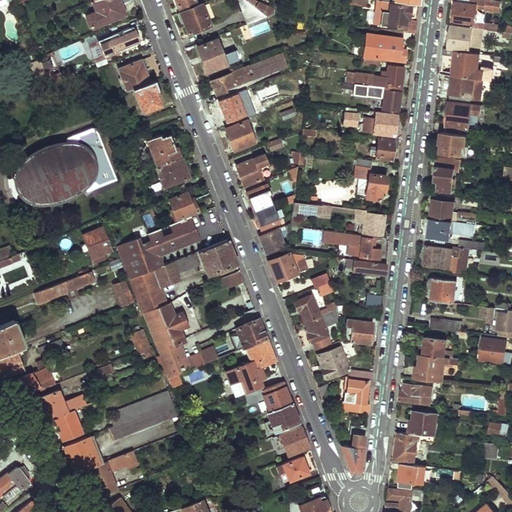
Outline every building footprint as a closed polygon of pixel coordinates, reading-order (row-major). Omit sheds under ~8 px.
[(87,14),(86,19),(89,26),(93,27),(125,15),(119,0),(95,0),(93,1),(96,10),(87,14)] [(200,0),(175,0),(180,11),(201,3),(200,0)] [(242,0),(237,0),(247,24),(266,17),(250,5),(242,0)] [(382,0),(348,0),(348,4),(376,7),(373,25),(405,28),(405,32),(415,33),(417,21),(409,20),(410,6),(391,3),(391,1),(382,0)] [(487,0),(487,6),(486,9),(500,11),(501,1),(494,0),(487,0)] [(250,1),(250,5),(266,17),(275,14),(275,9),(250,1)] [(456,2),(453,24),(473,27),(474,21),(477,5),(469,4),(456,2)] [(180,11),(178,12),(181,21),(184,21),(188,32),(209,23),(201,3),(180,11)] [(485,22),(484,28),(494,30),(502,31),(502,25),(485,22)] [(453,24),(449,48),(456,49),(480,53),(484,28),(473,27),(453,24)] [(141,40),(135,25),(98,41),(103,55),(141,40)] [(368,35),(365,56),(381,58),(405,61),(406,49),(400,48),(402,38),(368,35)] [(219,40),(198,47),(207,71),(238,59),(235,49),(224,53),(219,40)] [(98,41),(87,45),(93,59),(103,55),(98,41)] [(444,48),(443,55),(455,56),(456,52),(456,49),(449,48),(444,48)] [(121,52),(120,49),(103,55),(105,59),(121,52)] [(448,69),(447,74),(453,74),(485,79),(492,80),(494,68),(491,66),(482,65),(477,64),(478,55),(456,52),(455,56),(453,70),(448,69)] [(240,70),(211,80),(216,94),(288,67),(283,53),(240,69),(240,70)] [(47,77),(52,75),(46,58),(41,59),(46,73),(47,77)] [(33,70),(10,79),(13,86),(46,73),(41,59),(30,64),(33,70)] [(143,59),(118,68),(127,90),(134,88),(151,81),(143,59)] [(371,85),(370,86),(401,90),(404,68),(388,66),(387,72),(382,71),(381,77),(374,76),(374,82),(371,82),(371,85)] [(47,77),(51,85),(67,79),(64,71),(52,75),(47,77)] [(346,71),(345,81),(371,85),(371,82),(372,75),(346,71)] [(453,74),(450,96),(482,101),(485,79),(453,74)] [(151,81),(134,88),(142,111),(162,104),(160,98),(162,97),(155,79),(151,81)] [(341,83),(339,93),(384,99),(383,106),(378,105),(377,109),(398,112),(401,90),(370,86),(341,83)] [(236,95),(219,101),(226,122),(244,115),(242,109),(251,105),(247,97),(239,100),(236,95)] [(450,103),(447,126),(468,129),(470,113),(483,114),(484,111),(480,110),(480,107),(450,103)] [(291,108),(280,113),(282,120),(294,116),(291,108)] [(376,117),(374,132),(395,135),(398,115),(376,112),(376,117)] [(346,113),(344,124),(356,125),(357,115),(346,113)] [(368,115),(366,131),(374,132),(376,117),(368,115)] [(249,119),(225,128),(233,150),(255,141),(247,122),(250,121),(249,119)] [(8,174),(3,174),(4,185),(7,194),(14,204),(17,201),(16,199),(21,196),(23,197),(28,200),(34,201),(41,202),(50,201),(59,199),(69,196),(76,192),(81,188),(84,190),(83,192),(86,195),(96,182),(103,180),(104,183),(116,178),(94,125),(83,130),(85,132),(77,136),(61,134),(60,139),(63,139),(63,143),(58,143),(49,144),(44,146),(38,149),(29,155),(24,159),(20,164),(16,172),(15,174),(14,177),(7,177),(8,174)] [(171,130),(148,139),(157,166),(183,156),(173,132),(171,130)] [(444,133),(442,142),(444,142),(449,143),(448,153),(460,155),(461,147),(462,145),(465,145),(466,135),(444,133)] [(282,136),(267,142),(270,149),(284,144),(282,136)] [(375,146),(374,150),(377,151),(376,158),(392,160),(394,140),(379,138),(377,147),(375,146)] [(301,151),(291,150),(293,162),(299,163),(299,162),(300,153),(301,151)] [(262,155),(236,165),(244,186),(262,178),(258,167),(266,163),(262,155)] [(157,166),(156,166),(164,187),(191,177),(183,156),(157,166)] [(439,157),(436,181),(439,181),(438,191),(450,192),(453,171),(461,172),(462,160),(439,157)] [(371,161),(355,159),(353,177),(358,178),(357,187),(367,189),(366,197),(380,199),(382,189),(385,189),(387,176),(369,173),(371,161)] [(265,184),(246,191),(254,210),(273,203),(265,184)] [(188,192),(169,199),(177,220),(199,211),(196,202),(192,203),(188,192)] [(465,198),(464,204),(477,206),(478,199),(465,198)] [(433,200),(430,219),(451,222),(454,203),(433,200)] [(273,203),(254,210),(261,229),(280,222),(273,203)] [(332,210),(355,213),(354,222),(363,223),(363,229),(359,229),(359,232),(382,235),(385,215),(365,213),(365,210),(355,209),(332,206),(322,205),(322,206),(294,203),(292,221),(292,226),(300,227),(301,220),(297,219),(298,210),(321,213),(321,216),(330,217),(332,210)] [(191,216),(122,242),(135,274),(153,267),(162,264),(158,254),(200,238),(191,216)] [(430,219),(428,237),(449,239),(450,229),(451,222),(430,219)] [(99,228),(82,234),(94,263),(106,259),(103,253),(111,250),(100,221),(97,222),(99,228)] [(451,222),(450,229),(460,231),(461,223),(456,223),(451,222)] [(475,225),(461,223),(460,231),(460,232),(477,234),(478,225),(475,225)] [(289,250),(290,241),(286,243),(280,227),(259,236),(263,246),(268,259),(289,252),(289,250)] [(372,248),(374,237),(326,231),(324,242),(350,245),(349,254),(381,259),(382,250),(372,248)] [(228,238),(200,249),(209,274),(237,263),(233,251),(228,238)] [(461,239),(459,247),(471,249),(484,250),(485,242),(461,239)] [(9,245),(0,248),(0,259),(10,256),(13,255),(9,245)] [(427,246),(424,265),(450,268),(449,272),(468,274),(471,249),(459,247),(452,246),(452,249),(427,246)] [(162,264),(153,267),(161,285),(180,279),(178,273),(202,264),(197,250),(162,264)] [(13,255),(10,256),(12,262),(21,259),(19,252),(13,255)] [(290,254),(289,252),(268,259),(276,280),(308,268),(303,255),(290,254)] [(511,254),(500,254),(499,263),(511,264),(511,254)] [(0,266),(12,262),(10,256),(0,259),(0,266)] [(118,259),(110,262),(113,269),(120,266),(118,259)] [(355,260),(353,271),(385,275),(387,264),(355,260)] [(135,274),(131,276),(146,312),(145,313),(164,359),(162,359),(159,360),(157,361),(162,375),(166,374),(168,372),(171,371),(172,371),(174,375),(174,376),(205,364),(199,351),(185,358),(179,344),(185,341),(180,329),(188,325),(182,312),(174,315),(170,303),(165,305),(158,288),(161,285),(153,267),(135,274)] [(91,270),(34,292),(38,303),(66,292),(64,287),(75,283),(93,276),(91,270)] [(243,278),(240,270),(226,275),(229,284),(243,278)] [(109,281),(122,276),(120,271),(107,276),(109,281)] [(311,278),(314,287),(319,285),(329,281),(326,272),(311,278)] [(428,282),(428,283),(428,284),(429,286),(430,288),(434,288),(432,299),(454,302),(457,280),(432,276),(431,278),(430,279),(429,281),(428,282)] [(124,279),(112,284),(121,304),(133,299),(124,279)] [(329,281),(319,285),(322,293),(334,289),(333,279),(329,281)] [(64,287),(66,292),(69,297),(79,293),(75,283),(64,287)] [(312,294),(295,301),(298,311),(301,310),(305,321),(337,308),(336,301),(325,306),(326,308),(319,310),(312,294)] [(484,305),(482,315),(499,318),(498,329),(501,330),(501,334),(511,335),(511,308),(511,309),(509,309),(509,312),(497,310),(497,307),(496,307),(484,305)] [(337,308),(305,321),(309,332),(307,333),(314,350),(332,343),(324,323),(331,320),(332,323),(339,320),(337,308)] [(0,323),(0,352),(24,344),(14,318),(0,323)] [(259,318),(238,327),(247,347),(267,339),(263,329),(259,318)] [(432,318),(430,327),(461,330),(462,321),(432,318)] [(348,319),(346,327),(352,328),(350,340),(370,343),(373,323),(348,319)] [(144,326),(131,331),(139,350),(153,345),(144,326)] [(427,336),(425,354),(454,358),(454,352),(445,351),(447,339),(427,336)] [(484,337),(481,359),(504,362),(506,340),(484,337)] [(51,348),(62,344),(60,338),(48,342),(51,348)] [(267,339),(247,347),(252,360),(226,370),(236,396),(245,392),(262,385),(260,377),(256,368),(263,366),(275,360),(275,358),(267,339)] [(40,352),(51,348),(48,342),(37,346),(40,352)] [(0,352),(0,375),(0,376),(24,367),(17,351),(26,348),(24,344),(0,352)] [(153,345),(139,350),(142,357),(155,352),(153,345)] [(199,351),(205,364),(218,358),(213,346),(199,351)] [(338,347),(315,356),(324,378),(347,369),(338,347)] [(416,366),(414,378),(443,381),(445,366),(447,366),(447,363),(459,364),(460,358),(454,358),(425,354),(423,367),(417,366),(416,366)] [(37,368),(47,364),(54,361),(52,355),(35,361),(37,368)] [(110,361),(92,368),(96,378),(114,371),(111,361),(110,361)] [(32,372),(8,381),(16,393),(40,384),(41,388),(56,382),(47,364),(37,368),(31,370),(32,372)] [(263,366),(256,368),(260,377),(266,374),(263,366)] [(350,373),(350,377),(372,380),(373,372),(354,370),(350,373)] [(504,377),(502,389),(509,390),(510,382),(511,377),(504,377)] [(345,392),(343,411),(348,409),(368,412),(369,402),(366,402),(369,381),(349,379),(348,393),(345,392)] [(262,385),(245,392),(249,402),(261,397),(267,411),(292,401),(287,390),(284,381),(264,388),(262,385)] [(322,383),(317,385),(321,395),(326,393),(322,383)] [(401,391),(399,399),(432,403),(434,387),(404,383),(403,389),(401,389),(401,391)] [(59,387),(37,396),(45,419),(53,416),(74,408),(87,403),(83,393),(64,400),(59,387)] [(117,415),(112,417),(114,424),(174,401),(171,390),(116,411),(117,415)] [(498,405),(502,405),(501,414),(507,415),(508,398),(499,397),(498,405)] [(114,424),(111,425),(115,437),(178,414),(174,401),(114,424)] [(292,401),(267,411),(275,430),(300,421),(296,412),(292,401)] [(84,430),(74,408),(53,416),(62,439),(84,430)] [(412,418),(410,432),(435,435),(437,412),(416,410),(414,418),(412,418)] [(490,422),(489,432),(501,434),(502,423),(490,422)] [(301,424),(279,433),(288,455),(310,446),(306,436),(301,424)] [(352,446),(341,444),(351,470),(360,472),(364,437),(366,427),(350,425),(349,433),(354,433),(352,446)] [(398,431),(394,458),(416,461),(418,442),(422,442),(422,439),(434,441),(435,435),(410,432),(398,431)] [(95,455),(72,463),(74,472),(86,467),(104,461),(93,432),(88,434),(95,455)] [(88,434),(63,444),(71,464),(72,463),(95,455),(88,434)] [(485,442),(483,457),(496,458),(498,444),(485,442)] [(184,452),(188,462),(196,458),(193,449),(184,452)] [(86,467),(97,496),(108,492),(100,473),(127,464),(128,466),(136,464),(131,451),(104,461),(86,467)] [(303,455),(278,465),(281,474),(286,472),(289,479),(309,472),(303,455)] [(402,462),(400,479),(424,482),(426,466),(402,462)] [(16,483),(1,494),(5,499),(30,481),(27,477),(20,467),(16,465),(7,472),(16,483)] [(0,478),(0,495),(1,494),(16,483),(7,472),(0,478)] [(485,474),(478,473),(477,480),(484,481),(485,474)] [(493,475),(487,480),(511,506),(511,495),(498,480),(495,477),(494,475),(493,475)] [(386,502),(386,508),(411,511),(412,497),(424,499),(425,490),(414,489),(414,490),(394,488),(392,499),(402,500),(401,504),(386,502)] [(331,511),(325,494),(301,504),(304,511),(331,511)] [(132,511),(119,496),(99,511),(132,511)] [(207,511),(202,498),(181,506),(183,511),(207,511)] [(39,511),(31,501),(16,511),(39,511)] [(495,511),(488,503),(477,511),(495,511)]
